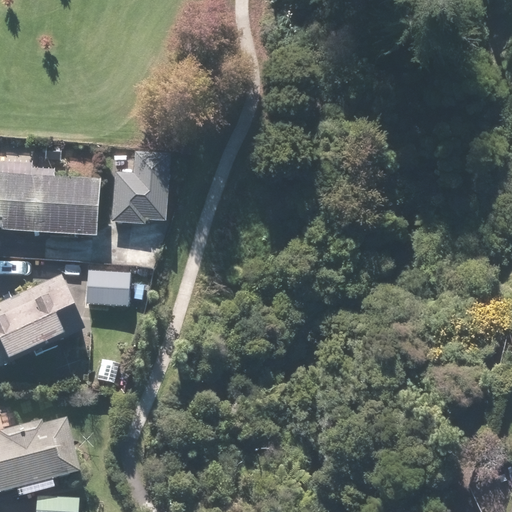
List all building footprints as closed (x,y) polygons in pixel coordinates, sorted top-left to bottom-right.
[(145,228),(145,225),(165,226),(170,157),(134,154),(132,176),(114,175),(111,226),(145,228)] [(0,234),(96,242),(100,183),(0,176),(0,234)] [(129,276),(87,273),(84,308),(127,310),(129,276)] [(60,279),(0,306),(0,369),(84,332),(60,279)] [(42,422),(0,431),(0,494),(79,476),(66,421),(43,426),(42,422)] [(77,511),(77,499),(37,498),(36,511),(77,511)]
